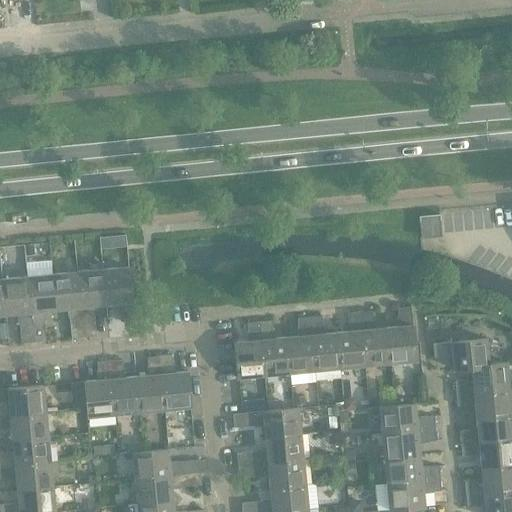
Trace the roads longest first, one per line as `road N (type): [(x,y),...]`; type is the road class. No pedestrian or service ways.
road 1 (secondary): [(0,188),(511,140)]
road 2 (secondary): [(511,114),(0,162)]
road 3 (residential): [(0,47),(331,13)]
road 4 (residential): [(0,359),(205,332)]
road 5 (residential): [(222,511),(205,332)]
